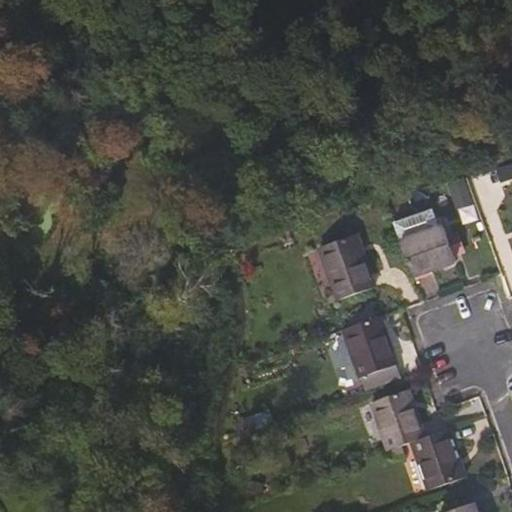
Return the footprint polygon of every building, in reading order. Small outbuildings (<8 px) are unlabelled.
[(456,263),(443,229),(400,245),(413,279),(456,263)] [(468,253),(456,230),(446,235),(457,259),(468,253)] [(373,289),(355,237),(320,249),(338,302),(373,289)] [(397,367),(381,320),(380,319),(343,332),(360,380),(397,367)] [(424,439),(408,392),(372,404),(388,452),(390,452),(401,448),(412,444),(424,439)] [(465,479),(448,431),(424,439),(412,444),(429,492),(465,479)] [(403,456),(401,448),(390,452),(393,460),(403,456)]
